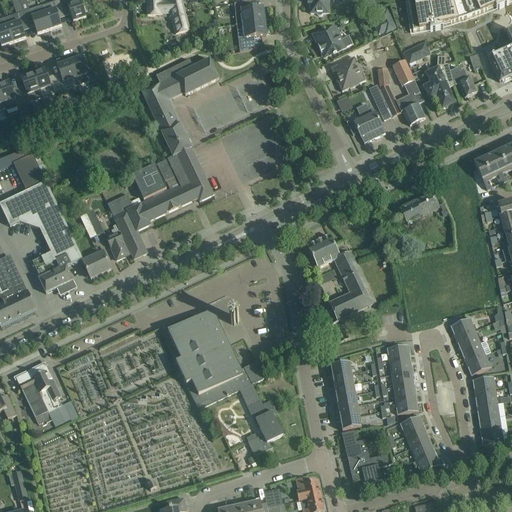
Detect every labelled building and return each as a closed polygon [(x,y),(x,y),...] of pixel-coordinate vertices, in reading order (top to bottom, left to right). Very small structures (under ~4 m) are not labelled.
[(12,0),(16,12),(28,9),(25,0),(12,0)] [(85,7),(82,8),(80,2),(74,4),(73,0),(59,0),(59,1),(64,14),(70,12),(73,22),(73,23),(86,19),(86,18),(84,14),(87,13),(85,7)] [(171,17),(172,21),(176,35),(190,32),(181,0),(175,0),(167,2),(146,3),(146,18),(163,17),(163,16),(170,15),(171,17)] [(307,0),(308,5),(311,5),(311,15),(321,15),(330,15),(329,0),(307,0)] [(414,2),(408,3),(413,33),(417,32),(422,31),(426,31),(430,30),(430,33),(438,31),(443,30),(443,27),(448,25),(453,24),(459,22),(464,20),(469,19),(475,17),(480,15),(485,13),(490,10),(495,8),(497,11),(502,8),(509,5),(507,3),(511,0),(425,0),(424,0),(419,1),(414,2)] [(59,1),(41,7),(50,31),(62,27),(62,26),(61,27),(58,16),(64,14),(59,1)] [(241,14),(243,26),(265,23),(264,20),(266,20),(265,11),(263,11),(263,8),(251,10),(250,1),(235,5),(236,15),(241,14)] [(41,7),(23,13),(28,26),(34,24),(38,35),(37,35),(37,36),(50,31),(41,7)] [(387,10),(377,15),(380,22),(385,33),(386,35),(397,30),(387,10)] [(17,15),(5,19),(14,44),(26,39),(25,39),(22,28),(28,26),(23,13),(17,15)] [(0,20),(0,42),(2,47),(1,47),(1,48),(14,44),(5,19),(0,20)] [(265,23),(243,26),(244,40),(239,40),(240,54),(249,52),(256,49),(254,39),(266,38),(266,35),(268,34),(267,26),(265,26),(265,23)] [(331,30),(330,27),(320,32),(323,38),(317,41),(319,45),(318,46),(322,55),(323,54),(325,58),(353,45),(349,37),(342,40),(336,27),(331,30)] [(497,55),(488,59),(500,84),(501,83),(511,78),(511,77),(511,31),(507,34),(511,43),(511,45),(511,52),(510,53),(509,50),(498,56),(497,55)] [(414,49),(403,54),(410,68),(417,65),(415,63),(420,61),(414,49)] [(478,56),(470,58),(474,71),(482,68),(478,56)] [(82,58),(69,63),(78,87),(96,81),(95,77),(91,68),(85,70),(82,59),(82,58)] [(340,86),(339,87),(342,93),(349,90),(359,85),(366,82),(354,58),(348,61),(337,66),(337,67),(331,70),(334,76),(335,76),(338,77),(337,81),(336,81),(337,82),(341,83),(340,86)] [(430,101),(437,98),(442,110),(454,104),(448,90),(455,87),(454,83),(450,72),(448,65),(445,66),(446,59),(438,58),(437,70),(426,75),(431,85),(424,88),(430,101)] [(173,189),(141,205),(149,223),(198,200),(200,203),(214,197),(191,150),(192,150),(169,102),(184,94),(185,97),(219,81),(210,61),(193,69),(189,61),(156,77),(160,85),(142,93),(173,158),(157,166),(165,183),(176,178),(179,184),(172,187),(173,189)] [(403,113),(410,127),(426,120),(419,106),(424,103),(405,62),(392,68),(402,88),(405,87),(409,97),(396,103),(389,87),(390,86),(388,70),(378,71),(379,84),(380,91),(381,93),(392,118),(403,113)] [(61,78),(55,80),(60,93),(78,87),(69,63),(57,67),(58,67),(61,78)] [(470,79),(468,80),(464,70),(459,72),(458,69),(450,72),(454,83),(455,86),(458,85),(465,100),(477,94),(470,79)] [(46,71),(33,75),(42,99),(60,93),(55,80),(49,82),(46,71)] [(25,90),(19,92),(24,105),(42,99),(33,75),(21,79),(21,80),(22,80),(25,90)] [(10,83),(0,86),(0,94),(5,110),(6,110),(6,111),(24,105),(19,92),(13,95),(10,84),(10,83)] [(377,87),(370,90),(372,96),(380,93),(377,87)] [(380,93),(372,96),(384,122),(390,119),(383,104),(385,103),(380,93)] [(353,121),(347,124),(353,137),(359,134),(358,131),(372,124),(373,125),(379,122),(376,115),(372,108),(368,110),(366,106),(357,110),(360,117),(360,118),(353,121)] [(372,124),(358,131),(359,134),(364,146),(385,136),(379,122),(373,125),(372,124)] [(17,154),(0,161),(0,171),(13,165),(32,156),(29,149),(17,154)] [(511,159),(507,149),(490,156),(504,184),(508,182),(503,172),(510,168),(511,171),(511,159)] [(32,156),(13,165),(27,193),(46,184),(32,156)] [(490,156),(474,164),(487,192),(492,190),(487,179),(494,176),(499,186),(504,184),(490,156)] [(80,167),(84,176),(91,173),(87,164),(80,167)] [(49,174),(45,165),(39,168),(43,177),(49,174)] [(133,178),(144,202),(166,191),(155,167),(133,178)] [(41,230),(45,238),(52,253),(31,263),(46,295),(73,282),(67,268),(72,266),(74,266),(78,265),(78,263),(83,260),(68,228),(56,205),(46,183),(46,184),(26,193),(0,205),(11,228),(20,223),(41,230)] [(401,210),(405,219),(407,224),(439,209),(432,195),(401,210)] [(137,233),(127,212),(133,209),(128,196),(108,205),(111,212),(110,213),(109,215),(110,218),(112,219),(114,218),(120,232),(132,256),(134,261),(148,255),(138,234),(137,233)] [(499,216),(500,217),(511,213),(511,201),(498,205),(501,216),(499,216)] [(127,212),(137,233),(151,227),(149,223),(141,205),(133,209),(127,212)] [(81,216),(89,239),(102,235),(95,212),(81,216)] [(511,213),(500,217),(503,228),(511,225),(511,213)] [(511,225),(503,228),(506,239),(511,237),(511,225)] [(120,232),(106,239),(116,263),(132,256),(120,232)] [(330,237),(308,248),(318,270),(334,262),(349,295),(329,304),(337,322),(376,304),(352,253),(340,259),(330,237)] [(508,250),(502,251),(505,262),(511,261),(511,249),(508,251),(508,250)] [(104,254),(83,264),(91,280),(111,270),(104,254)] [(34,311),(35,308),(21,278),(19,279),(11,264),(9,265),(6,258),(0,261),(0,297),(11,322),(34,311)] [(335,273),(319,279),(321,285),(337,279),(335,273)] [(511,291),(511,278),(511,279),(511,281),(511,285),(506,288),(503,278),(498,280),(500,291),(507,290),(508,293),(511,291)] [(0,326),(11,322),(0,297),(0,326)] [(199,412),(240,392),(253,386),(264,380),(256,364),(241,372),(212,312),(168,333),(182,361),(176,364),(199,412)] [(230,321),(232,325),(233,325),(234,326),(238,324),(238,322),(239,322),(237,318),(236,318),(235,317),(231,319),(231,320),(230,321)] [(470,320),(450,328),(454,336),(455,336),(456,341),(475,333),(472,326),(473,326),(470,320)] [(475,333),(456,341),(458,345),(461,353),(480,345),(475,333)] [(480,345),(461,353),(464,361),(465,360),(467,365),(485,357),(491,355),(486,342),(480,345)] [(408,347),(387,350),(388,357),(389,357),(390,364),(410,361),(409,356),(410,356),(408,347)] [(69,375),(97,363),(92,353),(65,365),(69,375)] [(485,357),(467,365),(469,369),(468,370),(471,378),(491,369),(489,363),(488,364),(485,357)] [(410,361),(390,364),(392,377),(413,374),(411,365),(410,361)] [(331,368),(333,379),(352,375),(350,364),(331,368)] [(45,366),(16,380),(23,393),(38,425),(45,422),(46,424),(52,421),(55,428),(71,420),(72,423),(79,420),(71,403),(61,408),(58,400),(61,398),(45,366)] [(413,374),(392,377),(394,390),(415,387),(415,386),(414,386),(413,382),(414,382),(413,374)] [(352,375),(333,379),(335,389),(354,386),(352,375)] [(494,379),(472,382),(474,391),(475,391),(475,395),(495,392),(494,385),(495,385),(494,379)] [(253,386),(240,392),(256,426),(258,426),(263,436),(248,444),(255,458),(274,449),(271,443),(283,437),(274,417),(278,415),(271,402),(262,406),(253,386)] [(354,386),(335,389),(337,400),(356,397),(354,386)] [(415,387),(394,390),(396,403),(416,400),(415,395),(416,395),(415,387)] [(476,400),(475,400),(477,409),(497,405),(495,392),(475,395),(476,400)] [(0,414),(3,413),(8,421),(17,417),(7,397),(2,399),(0,395),(0,414)] [(356,397),(337,400),(339,411),(358,407),(356,397)] [(416,400),(396,403),(397,410),(396,410),(397,417),(419,413),(417,404),(417,405),(416,400)] [(497,405),(477,409),(478,413),(477,413),(479,422),(499,418),(497,405)] [(358,407),(339,411),(341,421),(360,418),(358,407)] [(420,417),(400,426),(403,432),(406,438),(425,430),(423,426),(420,417)] [(341,421),(343,432),(362,429),(360,418),(341,421)] [(499,418),(479,422),(480,430),(481,430),(481,435),(501,431),(499,418)] [(425,430),(406,438),(411,450),(430,442),(427,435),(426,435),(425,430)] [(482,439),(481,439),(483,448),(504,445),(504,441),(509,440),(508,431),(501,431),(481,435),(482,439)] [(389,466),(386,455),(378,457),(379,458),(369,461),(365,441),(357,443),(356,441),(354,433),(343,435),(354,482),(365,480),(366,485),(381,482),(378,469),(389,466)] [(430,442),(411,450),(416,463),(435,455),(433,450),(434,450),(430,442)] [(435,455),(416,463),(419,469),(418,469),(421,475),(441,467),(437,459),(435,455)] [(255,458),(249,461),(252,467),(258,464),(255,458)] [(20,473),(13,475),(20,503),(27,501),(20,473)] [(300,503),(302,503),(321,498),(317,482),(308,484),(307,478),(296,481),(299,492),(297,492),(300,503)] [(154,483),(148,486),(151,492),(157,489),(154,483)] [(279,491),(273,492),(276,508),(279,507),(283,506),(279,491)] [(273,492),(264,494),(266,504),(267,510),(276,508),(273,492)] [(323,511),(321,498),(302,503),(304,511),(303,511),(323,511)] [(162,511),(186,511),(184,500),(166,504),(168,511),(162,511)] [(251,502),(252,505),(247,506),(248,511),(267,511),(267,510),(266,504),(260,506),(259,500),(251,502)] [(232,511),(248,511),(247,506),(246,503),(238,505),(239,508),(232,509),(232,511)]
